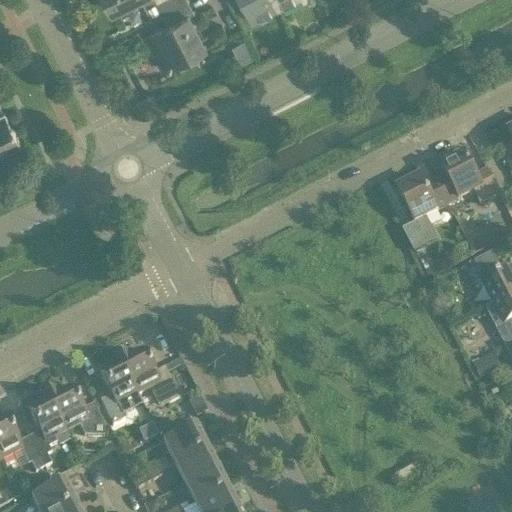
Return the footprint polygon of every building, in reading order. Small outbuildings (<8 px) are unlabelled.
[(163,13),(188,0),(187,0),(161,0),(158,2),(157,0),(106,0),(113,12),(135,0),(141,0),(151,19),(162,13),(163,13)] [(188,0),(163,13),(168,24),(146,36),(163,69),(206,47),(189,14),(194,12),(188,0)] [(277,6),(273,0),(243,0),(252,18),(277,6)] [(255,59),(245,41),(235,47),(244,65),(255,59)] [(0,104),(0,153),(20,143),(0,104)] [(511,133),(509,135),(511,141),(511,150),(503,155),(511,171),(511,133)] [(436,184),(449,209),(475,196),(481,206),(498,198),(486,174),(476,179),(465,158),(443,169),(447,179),(436,184)] [(449,209),(436,184),(426,190),(420,180),(398,192),(427,248),(438,242),(427,221),(449,209)] [(493,307),(511,297),(511,271),(504,276),(492,254),(464,269),(470,280),(476,291),(483,287),(493,306),(493,307)] [(511,297),(493,307),(493,306),(485,310),(496,330),(506,349),(511,346),(511,297)] [(118,360),(138,399),(151,393),(160,410),(180,400),(175,391),(165,369),(154,375),(142,350),(131,356),(130,353),(118,360)] [(138,399),(118,360),(107,365),(109,367),(99,372),(111,396),(101,402),(114,428),(126,422),(119,408),(138,399)] [(474,366),(473,367),(480,381),(481,380),(488,377),(481,362),(474,366)] [(58,390),(47,396),(66,433),(78,427),(83,438),(103,438),(104,427),(92,406),(82,411),(69,387),(59,393),(58,390)] [(66,433),(47,396),(35,402),(36,405),(27,410),(39,433),(28,439),(44,470),(51,466),(46,458),(50,456),(47,451),(56,446),(53,440),(66,433)] [(0,463),(1,465),(21,455),(29,467),(31,466),(35,475),(44,470),(28,439),(17,444),(3,418),(0,419),(0,463)] [(174,467),(206,450),(195,429),(163,445),(174,467)] [(216,470),(206,450),(174,467),(184,487),(216,470)] [(424,477),(418,467),(396,479),(402,489),(424,477)] [(156,469),(143,476),(148,484),(161,477),(156,469)] [(226,490),(216,470),(184,487),(194,507),(226,490)] [(148,484),(143,476),(130,482),(135,491),(148,484)] [(35,511),(61,511),(74,506),(63,485),(30,501),(35,511)] [(226,490),(194,507),(196,511),(233,511),(237,511),(226,490)] [(155,502),(146,507),(148,511),(157,511),(158,508),(155,502)]
